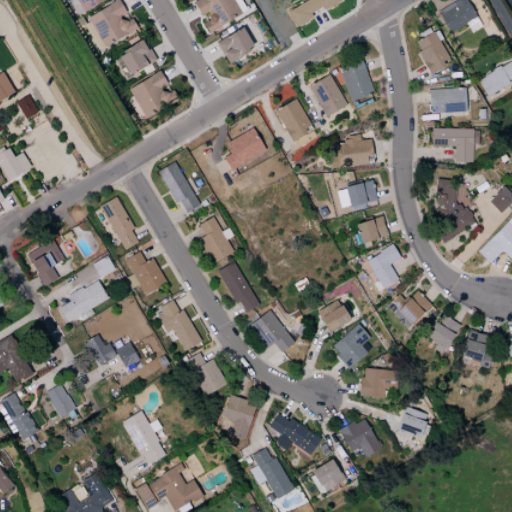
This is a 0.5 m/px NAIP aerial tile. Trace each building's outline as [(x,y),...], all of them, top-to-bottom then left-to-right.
[(74,0),(82,13),(103,0),(74,0)] [(240,14),(232,1),(233,0),(197,0),(192,3),(199,16),(205,13),(209,20),(202,24),(207,33),(240,14)] [(339,2),(338,0),(305,0),(286,9),(294,27),(312,18),(309,13),(321,7),(323,10),(339,2)] [(136,31),(131,18),(122,22),(119,16),(124,14),(119,3),(82,19),(94,49),(136,31)] [(253,50),(242,28),(215,41),(225,63),(253,50)] [(429,74),(449,62),(431,31),(411,43),(429,74)] [(126,75),(154,62),(144,40),(116,53),(126,75)] [(372,94),(360,61),(337,70),(349,102),(372,94)] [(476,77),(483,96),(509,85),(506,79),(511,76),(511,65),(511,62),(476,77)] [(0,71),(12,91),(0,98),(0,71)] [(175,101),(159,71),(126,89),(143,119),(175,101)] [(344,106),(327,74),(306,86),(323,117),(344,106)] [(429,114),(464,112),(463,88),(428,90),(429,114)] [(27,97),(34,108),(25,113),(19,102),(27,97)] [(287,141),(309,132),(296,99),(274,108),(287,141)] [(228,171),(263,151),(251,128),(224,143),(229,154),(221,158),(228,171)] [(429,146),(452,146),(452,163),(470,163),(471,129),(429,128),(429,146)] [(368,139),(358,141),(357,138),(331,141),(333,156),(327,157),(329,169),(366,164),(365,156),(371,156),(368,139)] [(0,151),(2,150),(6,148),(12,157),(20,152),(29,166),(19,173),(6,181),(0,171),(0,151)] [(177,201),(184,213),(197,206),(173,162),(155,172),(173,203),(177,201)] [(452,205),(453,181),(434,180),(432,209),(442,210),(441,231),(467,232),(468,206),(452,205)] [(498,213),(511,200),(511,198),(501,187),(486,201),(498,213)] [(97,207),(122,250),(136,242),(130,231),(132,229),(114,197),(97,207)] [(354,225),(360,244),(386,235),(380,216),(354,225)] [(196,225),(202,236),(198,239),(210,264),(231,253),(224,239),(229,236),(226,229),(219,233),(211,217),(196,225)] [(476,252),(488,264),(500,251),(511,263),(511,262),(511,220),(509,217),(476,252)] [(62,260),(50,238),(24,252),(42,286),(56,279),(50,267),(62,260)] [(387,264),(398,258),(391,245),(364,260),(380,289),(396,280),(387,264)] [(137,285),(143,295),(164,284),(151,258),(143,262),(138,252),(122,260),(130,274),(124,278),(130,289),(137,285)] [(90,265),(98,278),(112,270),(104,256),(90,265)] [(215,271),(241,314),(257,305),(231,262),(215,271)] [(65,296),(68,302),(56,308),(63,322),(106,300),(96,280),(65,296)] [(402,328),(429,310),(418,292),(391,310),(402,328)] [(153,309),(165,334),(171,331),(181,351),(198,343),(182,309),(176,312),(171,300),(153,309)] [(348,322),(338,300),(316,310),(326,332),(348,322)] [(279,353),(292,342),(267,310),(248,325),(265,347),(271,343),(279,353)] [(431,349),(439,354),(458,326),(441,315),(426,338),(435,344),(431,349)] [(363,342),(368,338),(356,324),(328,347),(346,369),(370,350),(363,342)] [(459,356),(478,362),(477,366),(484,368),(493,339),(466,331),(459,356)] [(0,372),(5,369),(12,384),(30,375),(9,335),(0,339),(0,372)] [(101,346),(95,335),(83,341),(96,365),(114,356),(107,343),(101,346)] [(511,336),(503,339),(511,365),(511,364),(511,336)] [(112,350),(122,368),(137,360),(127,342),(112,350)] [(224,384),(210,359),(203,363),(197,353),(182,361),(202,397),(224,384)] [(357,396),(381,399),(383,389),(391,391),(394,372),(361,367),(357,396)] [(43,392),(56,419),(72,411),(59,384),(43,392)] [(0,399),(0,407),(1,410),(0,410),(0,412),(9,433),(15,431),(19,440),(33,434),(15,392),(0,399)] [(220,418),(229,421),(226,434),(243,439),(253,404),(226,396),(220,418)] [(426,415),(403,407),(395,430),(418,438),(426,415)] [(163,455),(139,411),(120,422),(145,466),(163,455)] [(318,440),(276,412),(266,427),(277,435),(272,443),(284,451),(289,443),(308,455),(318,440)] [(348,452),(358,447),(363,458),(379,450),(362,418),(337,431),(348,452)] [(291,490),(273,456),(268,459),(263,448),(248,456),(254,466),(247,470),(256,486),(263,482),(273,500),(291,490)] [(307,472),(313,482),(316,481),(322,492),(343,481),(331,459),(307,472)] [(0,494),(1,495),(12,486),(0,471),(0,494)] [(81,479),(89,496),(75,502),(69,489),(58,495),(66,511),(63,511),(95,511),(111,503),(97,472),(81,479)]
